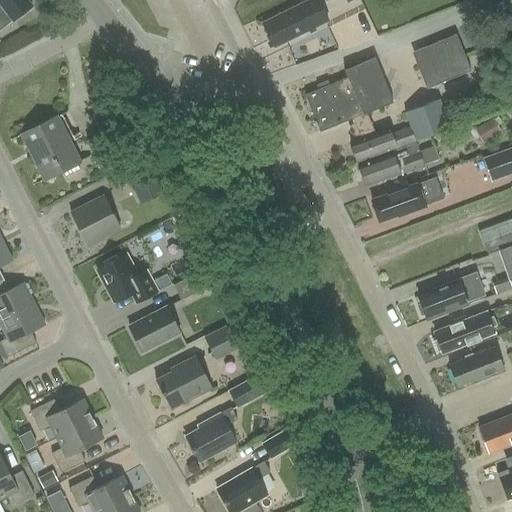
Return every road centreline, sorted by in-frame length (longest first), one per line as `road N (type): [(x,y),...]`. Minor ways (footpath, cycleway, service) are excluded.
road 1 (residential): [(432,419),(264,87),(242,96)]
road 2 (tertiary): [(347,455),(178,123)]
road 3 (residential): [(177,511),(82,339)]
road 4 (residential): [(82,339),(0,174)]
road 5 (tertiary): [(178,123),(101,18)]
